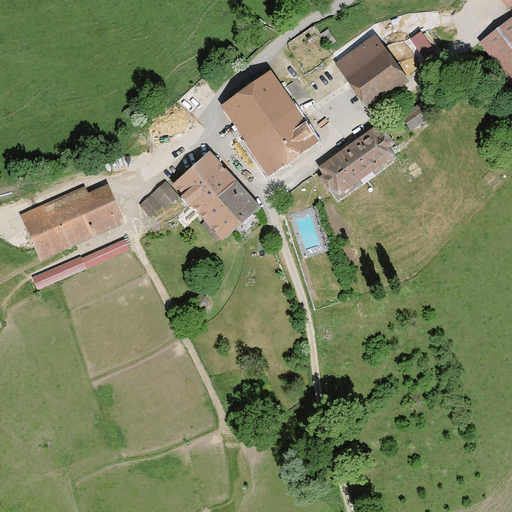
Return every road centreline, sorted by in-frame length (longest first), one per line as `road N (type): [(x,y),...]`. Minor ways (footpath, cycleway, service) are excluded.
road 1 (track): [(355,511),(323,404),(305,299),(263,193)]
road 2 (unclassified): [(348,0),(211,105),(214,131),(263,193)]
road 3 (track): [(0,207),(48,185),(140,181),(186,156),(208,117)]
road 4 (unknown): [(263,193),(363,121)]
